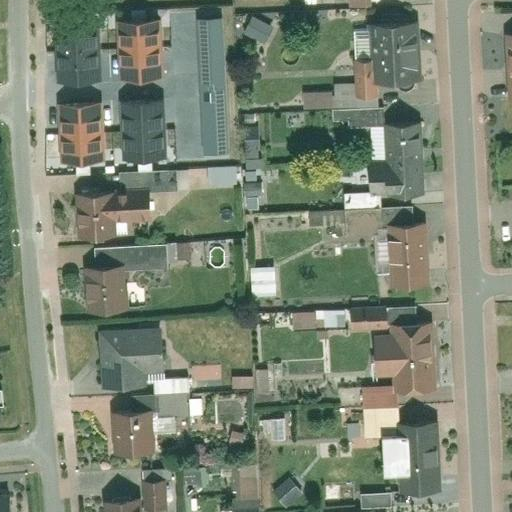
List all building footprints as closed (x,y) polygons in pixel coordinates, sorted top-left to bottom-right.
[(248,29),(269,41),(278,25),(257,12),(248,29)] [(381,80),(427,78),(424,19),(379,21),(380,56),(381,80)] [(160,77),(158,21),(121,22),(122,78),(160,77)] [(98,78),(96,22),(58,24),(61,80),(98,78)] [(381,80),(380,56),(358,57),(359,81),(360,93),(382,92),(381,80)] [(350,106),(382,105),(382,92),(360,93),(359,81),(338,82),(339,107),(350,106)] [(165,156),(163,100),(124,102),(126,158),(165,156)] [(102,159),(100,103),(62,104),(65,160),(102,159)] [(351,122),(388,121),(387,105),(382,105),(350,106),(351,122)] [(428,193),(424,119),(388,121),(391,194),(428,193)] [(237,183),(237,166),(209,166),(209,182),(237,183)] [(123,171),(124,189),(153,187),(185,185),(183,167),(123,171)] [(81,192),(84,233),(121,231),(121,220),(155,218),(153,187),(124,189),(81,192)] [(431,219),(391,221),(394,283),(434,281),(431,219)] [(99,245),(100,266),(132,264),(170,262),(169,241),(99,245)] [(91,266),(93,308),(134,305),(132,264),(100,266),(91,266)] [(251,267),(252,296),(276,295),(275,266),(251,267)] [(354,328),(392,327),(391,305),(353,307),(354,328)] [(295,326),(319,325),(318,308),(294,309),(295,326)] [(402,389),(439,388),(436,320),(396,322),(397,331),(379,332),(381,374),(399,373),(399,382),(400,389),(402,389)] [(166,369),(163,324),(103,327),(106,385),(153,383),(152,370),(166,369)] [(193,364),(194,380),(225,379),(224,363),(193,364)] [(236,375),(237,387),(258,386),(257,374),(236,375)] [(369,434),(404,433),(403,420),(402,389),(400,389),(399,382),(367,383),(369,434)] [(158,407),(158,415),(192,414),(191,391),(157,393),(158,407)] [(117,450),(160,448),(158,415),(158,407),(115,409),(117,450)] [(276,429),(276,439),(286,439),(285,418),(263,419),(264,430),(276,429)] [(443,487),(440,419),(403,420),(404,433),(406,489),(443,487)] [(236,498),(261,497),(259,459),(234,460),(236,498)] [(145,495),(146,507),(169,506),(168,477),(145,478),(145,495)] [(0,491),(0,511),(15,511),(14,491),(0,491)] [(108,511),(146,511),(146,507),(145,495),(108,497),(108,511)]
